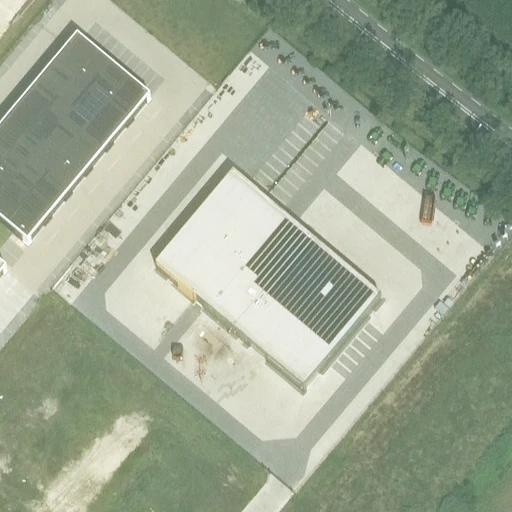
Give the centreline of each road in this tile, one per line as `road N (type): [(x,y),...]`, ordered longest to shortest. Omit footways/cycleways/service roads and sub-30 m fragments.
road 1 (unknown): [(0,325),(169,119),(179,82),(156,49),(118,18),(82,7),(46,25),(0,78)]
road 2 (primary): [(511,145),(324,0)]
